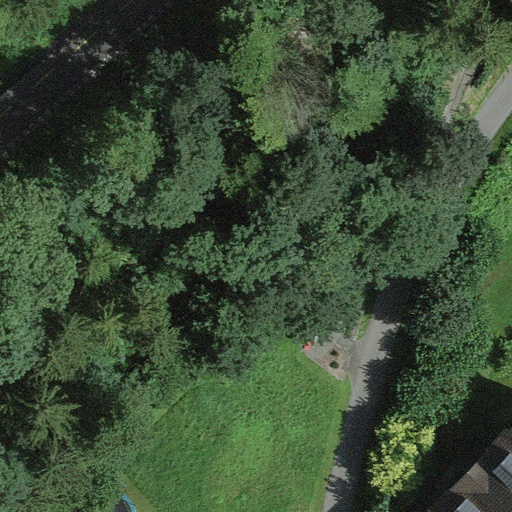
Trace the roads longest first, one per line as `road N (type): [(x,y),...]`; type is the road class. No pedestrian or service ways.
road 1 (residential): [(335,511),(402,273),(477,134),(511,92)]
road 2 (residential): [(130,0),(0,117)]
